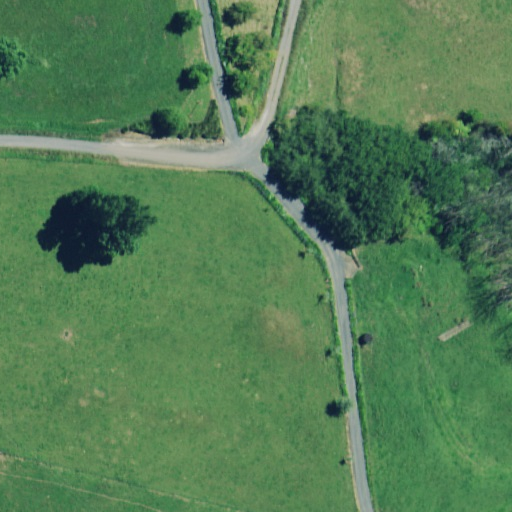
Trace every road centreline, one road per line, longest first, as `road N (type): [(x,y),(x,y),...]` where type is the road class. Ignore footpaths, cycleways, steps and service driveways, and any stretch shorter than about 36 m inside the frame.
road 1 (unclassified): [(249,152),(252,169),(296,210),(337,269),(366,511)]
road 2 (unclassified): [(249,152),(276,88),(298,0)]
